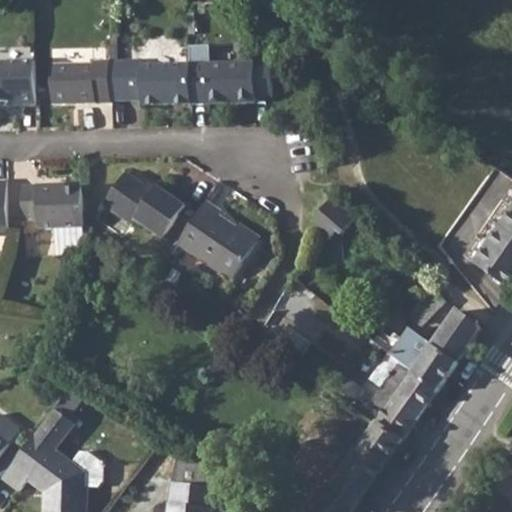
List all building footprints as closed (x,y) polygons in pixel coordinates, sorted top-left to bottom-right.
[(206,45),(187,46),(187,64),(188,104),(252,102),(251,97),(269,96),(267,61),(206,62),(206,45)] [(103,48),(56,48),(56,61),(103,60),(103,48)] [(141,60),(122,61),(123,101),(139,100),(139,106),(163,105),(188,104),(187,64),(142,65),(141,60)] [(33,107),(32,62),(0,62),(0,100),(8,101),(7,107),(33,107)] [(108,101),(108,62),(93,62),(93,66),(51,66),(52,107),(109,106),(108,101)] [(126,172),(103,206),(132,224),(134,220),(163,238),(185,205),(157,185),(154,190),(126,172)] [(39,231),(55,230),(85,230),(83,190),(57,190),(56,186),(23,187),(24,222),(38,221),(39,231)] [(329,199),(326,202),(331,234),(334,230),(339,234),(352,219),(329,199)] [(317,210),(313,226),(327,239),(331,234),(326,202),(317,210)] [(205,204),(177,245),(230,281),(256,243),(234,229),(214,215),(216,212),(205,204)] [(511,291),(511,290),(511,213),(475,265),(511,291)] [(458,312),(434,348),(458,365),(471,346),(482,332),(458,312)] [(341,333),(364,345),(370,332),(347,321),(341,333)] [(409,330),(390,356),(401,363),(415,374),(414,376),(437,394),(458,365),(434,348),(409,330)] [(280,339),(272,350),(294,365),(302,354),(280,339)] [(329,388),(327,391),(335,397),(359,413),(375,425),(378,424),(403,442),(437,394),(414,376),(415,374),(401,363),(382,388),(373,402),(368,399),(365,402),(359,398),(363,392),(339,374),(329,388)] [(87,396),(73,387),(55,411),(3,479),(21,492),(28,481),(45,494),(45,511),(87,511),(88,488),(99,489),(103,485),(104,464),(87,453),(81,453),(73,464),(56,452),(75,426),(68,421),(87,396)] [(313,511),(353,511),(363,499),(399,448),(403,442),(378,424),(375,425),(359,413),(325,462),(341,473),(313,511)] [(0,458),(11,444),(19,433),(18,428),(1,415),(0,414),(0,458)]
